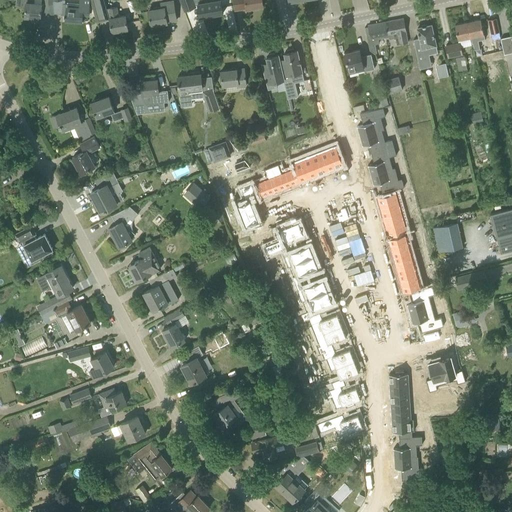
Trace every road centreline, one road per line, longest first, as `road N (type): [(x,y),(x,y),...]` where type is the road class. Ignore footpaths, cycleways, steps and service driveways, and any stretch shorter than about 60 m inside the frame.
road 1 (residential): [(259,511),(170,412),(6,98)]
road 2 (tertiary): [(1,46),(81,56),(317,28)]
road 3 (residential): [(373,362),(307,196),(354,177)]
road 4 (residential): [(354,177),(409,349)]
road 5 (residential): [(354,177),(317,28)]
road 6 (residential): [(367,511),(383,480),(373,362)]
road 7 (tertiary): [(317,28),(449,0)]
